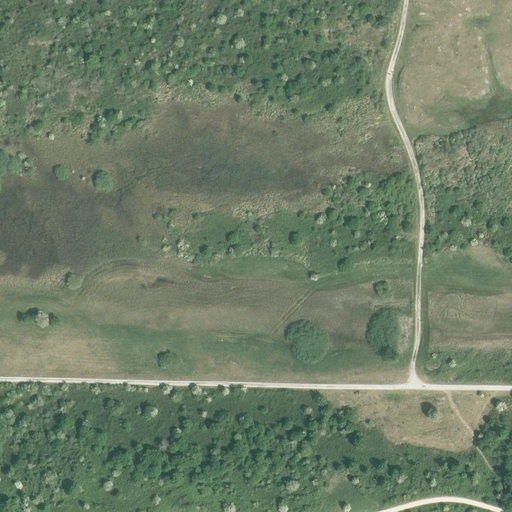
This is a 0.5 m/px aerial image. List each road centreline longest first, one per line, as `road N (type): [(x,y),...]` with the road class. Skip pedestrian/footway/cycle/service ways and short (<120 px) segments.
road 1 (track): [(0,380),(511,389)]
road 2 (track): [(412,387),(423,213),(388,84),(406,0)]
